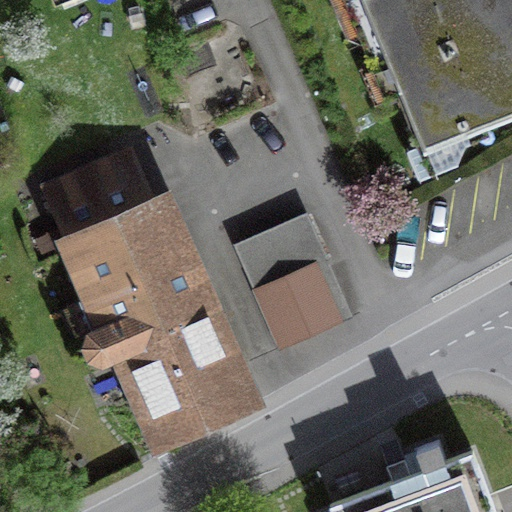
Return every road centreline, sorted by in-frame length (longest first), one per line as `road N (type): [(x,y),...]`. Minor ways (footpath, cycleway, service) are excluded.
road 1 (tertiary): [(511,309),(132,511)]
road 2 (unknown): [(234,0),(387,375)]
